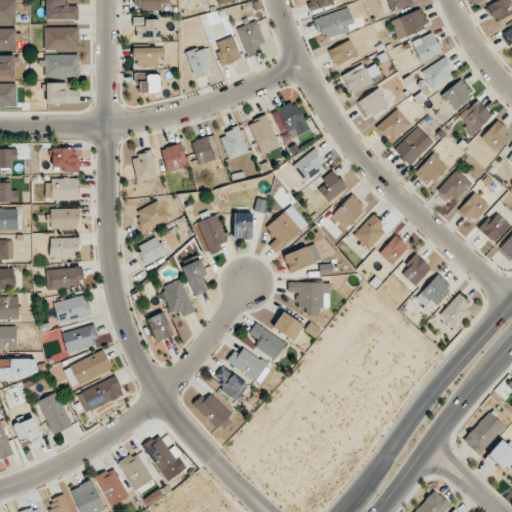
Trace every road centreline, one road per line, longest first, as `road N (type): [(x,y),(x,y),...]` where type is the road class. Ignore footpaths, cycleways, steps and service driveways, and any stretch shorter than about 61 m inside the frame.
road 1 (residential): [(108,0),(113,275),(158,394),(220,462)]
road 2 (residential): [(279,0),(330,108),(378,168),(511,300)]
road 3 (residential): [(0,495),(127,421),(250,286)]
road 4 (residential): [(0,127),(147,119),(235,96),(302,62)]
road 5 (secondary): [(511,295),(342,511)]
road 6 (secondary): [(378,511),(511,340)]
